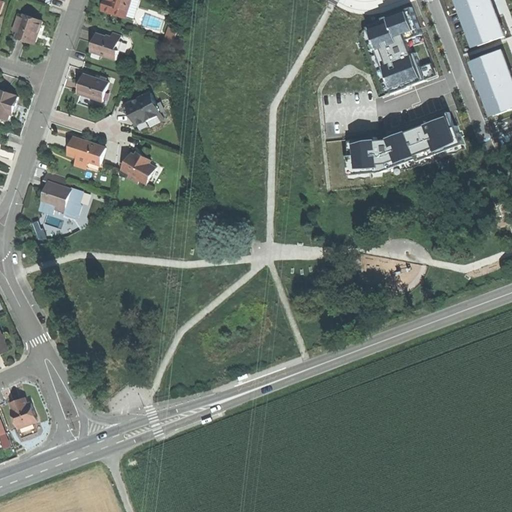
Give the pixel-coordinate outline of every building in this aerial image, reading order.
[(106,0),(106,4),(104,10),(126,17),(127,16),(131,0),(106,0)] [(141,0),(131,0),(127,16),(135,19),(141,0)] [(509,35),(495,0),(460,0),(479,47),(509,35)] [(385,21),(369,27),(394,93),(439,76),(413,8),(384,18),(385,21)] [(43,21),(25,15),(18,36),(37,42),(40,31),(43,21)] [(178,29),(171,28),(167,41),(176,44),(178,29)] [(107,36),(98,33),(95,42),(92,52),(118,60),(120,52),(118,51),(122,36),(113,33),(112,37),(108,35),(107,36)] [(511,65),(507,51),(475,62),(496,116),(511,110),(511,65)] [(110,83),(86,75),(84,82),(80,93),(104,101),(110,83)] [(0,89),(0,117),(9,120),(12,112),(14,105),(17,106),(19,97),(17,96),(17,95),(0,89)] [(135,103),(129,107),(134,116),(138,125),(148,120),(148,121),(160,115),(155,105),(158,104),(153,93),(134,102),(135,103)] [(163,114),(158,104),(155,105),(160,115),(163,114)] [(378,137),(354,139),(355,154),(348,155),(350,175),(387,173),(465,145),(453,111),(390,136),(390,140),(378,141),(378,137)] [(93,143),(75,138),(72,146),(70,154),(102,165),(107,148),(98,145),(97,146),(93,147),(93,143)] [(136,157),(132,155),(130,159),(128,163),(130,164),(126,173),(129,174),(128,178),(140,184),(142,181),(148,184),(152,175),(154,176),(158,168),(150,164),(152,161),(142,156),(140,159),(136,157)] [(66,187),(69,177),(49,171),(46,181),(51,183),(55,184),(66,187)] [(56,209),(66,212),(74,190),(73,189),(66,187),(55,184),(53,193),(48,191),(47,195),(45,202),(56,206),(55,208),(56,209)] [(66,213),(77,216),(80,215),(83,205),(81,202),(85,192),(74,188),(73,189),(74,190),(66,212),(66,213)] [(54,214),(56,209),(55,208),(56,206),(45,202),(44,202),(42,210),(54,214)] [(0,328),(0,352),(9,349),(0,328)] [(17,402),(13,404),(15,409),(14,410),(21,428),(39,422),(32,403),(29,404),(25,406),(23,400),(17,402)]
